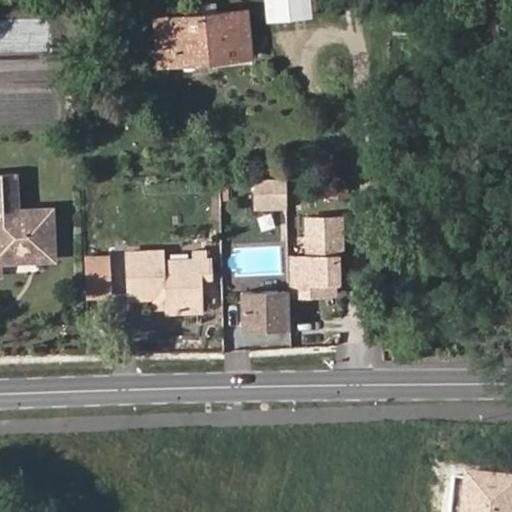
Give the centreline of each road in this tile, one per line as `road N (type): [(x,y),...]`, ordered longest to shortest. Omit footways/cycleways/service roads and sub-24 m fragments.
road 1 (tertiary): [(0,393),(484,383)]
road 2 (unknown): [(355,385),(359,56),(346,0)]
